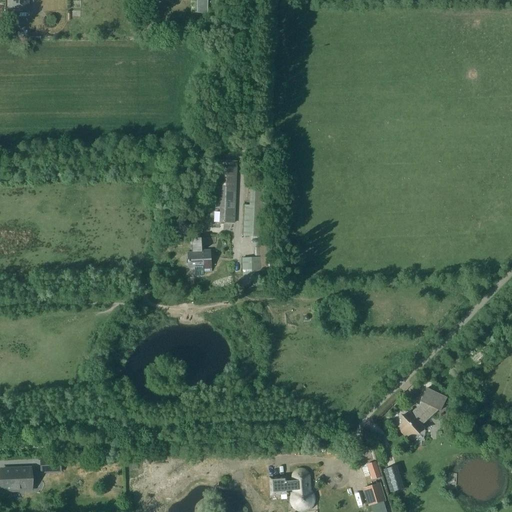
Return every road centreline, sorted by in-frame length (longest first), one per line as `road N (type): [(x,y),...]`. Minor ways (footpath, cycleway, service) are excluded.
road 1 (unclassified): [(355,439),(366,416),(511,270)]
road 2 (unclassified): [(244,148),(246,0)]
